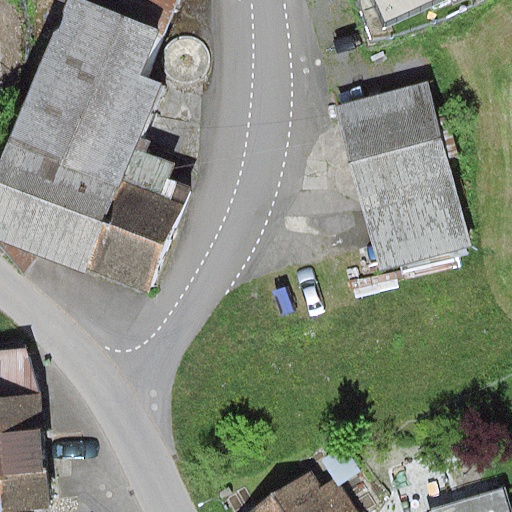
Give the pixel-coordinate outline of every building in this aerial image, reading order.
[(63,0),(70,3),(0,178),(0,238),(147,296),(190,188),(169,180),(175,164),(140,150),(166,86),(145,77),(175,0),(63,0)] [(418,86),(331,111),(374,263),(462,238),(418,86)] [(27,349),(0,351),(0,511),(52,508),(40,394),(27,349)] [(353,511),(322,467),(256,511),(353,511)] [(506,511),(500,491),(430,511),(506,511)]
